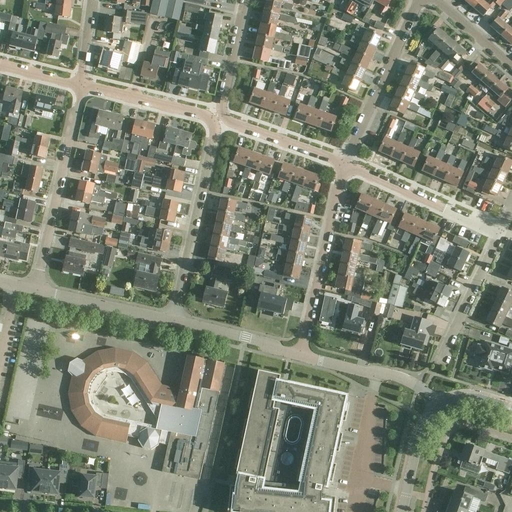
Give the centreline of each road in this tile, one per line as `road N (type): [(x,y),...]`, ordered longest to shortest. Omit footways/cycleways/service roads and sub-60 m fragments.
road 1 (residential): [(169,322),(212,124),(82,85)]
road 2 (residential): [(343,165),(223,117),(245,0)]
road 3 (residential): [(33,291),(82,85)]
road 4 (residential): [(300,355),(343,165)]
road 5 (residential): [(343,165),(420,0)]
road 6 (residential): [(498,233),(343,165)]
road 7 (residential): [(439,408),(400,377),(300,355)]
road 8 (residential): [(436,364),(498,233)]
road 9 (residential): [(169,322),(33,291)]
road 10 (residential): [(300,355),(169,322)]
